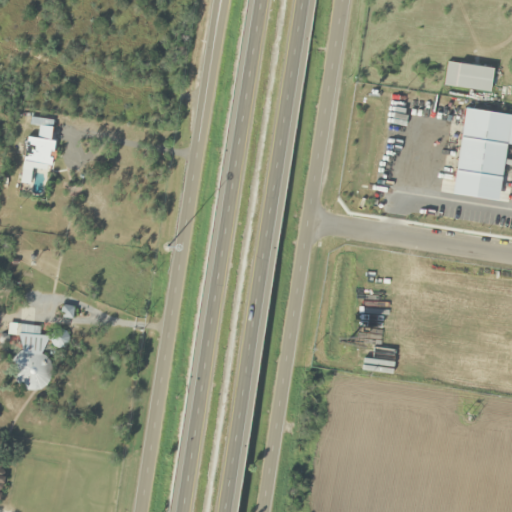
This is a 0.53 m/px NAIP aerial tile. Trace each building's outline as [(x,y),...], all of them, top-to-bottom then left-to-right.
[(493,69),(446,62),(442,86),(489,93),(493,69)] [(54,144),(27,136),(20,160),(48,168),(54,144)] [(72,318),(72,308),(60,308),(60,318),(72,318)] [(38,338),(38,327),(14,325),(13,337),(38,338)] [(51,348),(66,347),(64,330),(49,332),(51,348)] [(8,360),(31,393),(52,378),(33,351),(27,355),(23,350),(8,360)]
